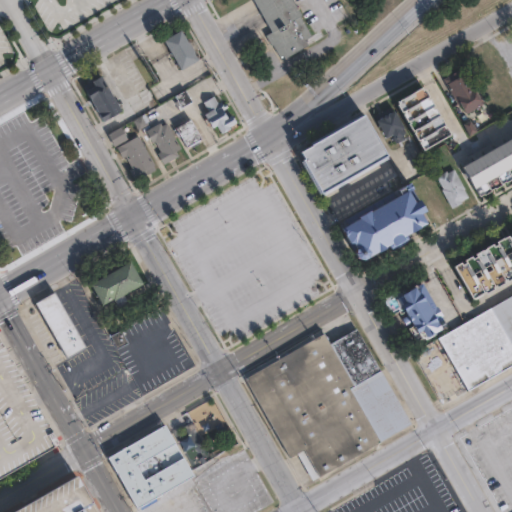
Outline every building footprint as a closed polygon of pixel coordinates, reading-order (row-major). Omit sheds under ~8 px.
[(308,43),(311,48),(287,61),(286,59),(283,61),(281,58),(275,48),(273,49),(271,45),(270,46),(265,36),(270,33),(251,0),(291,0),(315,40),(308,43)] [(202,62),(179,74),(160,42),(183,29),(202,62)] [(491,123),(465,137),(459,127),(465,124),(438,81),(461,69),(491,123)] [(119,114),(98,126),(75,86),(95,74),(119,114)] [(448,135),(422,149),(393,97),(419,83),(448,135)] [(192,106),(179,113),(171,101),(184,93),(192,106)] [(219,103),(235,130),(217,140),(210,127),(207,128),(196,109),(207,103),(211,108),(219,103)] [(403,135),(384,145),(365,116),(385,105),(403,135)] [(154,108),(162,121),(163,121),(187,162),(158,178),(136,191),(112,149),(105,137),(118,130),(125,142),(133,137),(135,136),(127,124),(141,116),(154,108)] [(391,158),(326,197),(304,157),(367,120),(391,158)] [(200,144),(186,152),(175,132),(190,124),(200,144)] [(511,178),(511,137),(460,160),(475,195),(511,178)] [(0,201),(14,205),(10,223),(82,188),(85,174),(30,162),(33,144),(0,160),(0,201)] [(435,177),(451,207),(469,198),(453,168),(435,177)] [(407,190),(415,202),(421,200),(426,209),(420,212),(426,223),(406,235),(408,241),(393,249),(390,244),(368,257),(358,258),(341,228),(407,190)] [(511,273),(467,299),(448,265),(511,229),(511,273)] [(122,292),(128,301),(118,306),(112,296),(99,304),(86,281),(127,258),(141,281),(122,292)] [(417,279),(430,303),(432,302),(439,314),(437,314),(441,323),(419,335),(413,324),(406,328),(392,301),(397,298),(394,291),(417,279)] [(84,344),(65,355),(34,301),(53,290),(84,344)] [(511,365),(443,405),(412,350),(511,293),(511,365)] [(407,422),(305,483),(247,378),(348,319),(407,422)] [(127,342),(115,348),(109,335),(121,329),(127,342)] [(0,343),(57,441),(0,474),(0,343)] [(106,454),(162,422),(191,472),(134,504),(106,454)] [(95,511),(73,472),(3,511),(95,511)]
